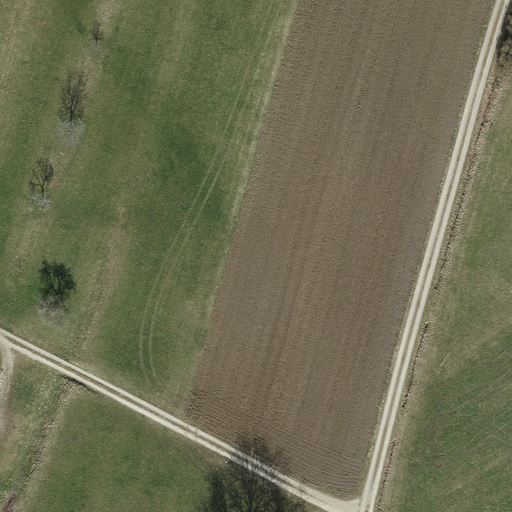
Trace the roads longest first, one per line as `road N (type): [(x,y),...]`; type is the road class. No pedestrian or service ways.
road 1 (track): [(364,511),(500,0)]
road 2 (track): [(0,331),(300,478),(351,511)]
